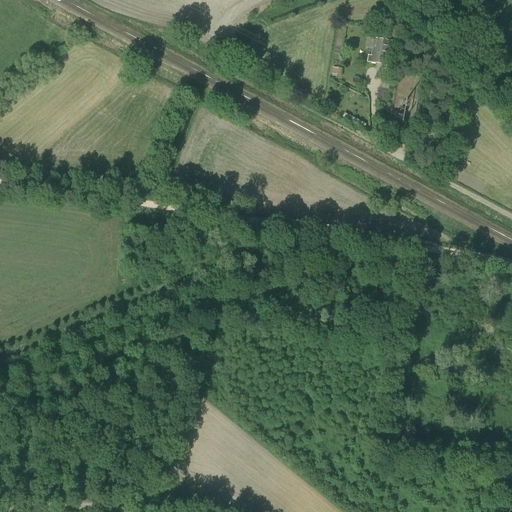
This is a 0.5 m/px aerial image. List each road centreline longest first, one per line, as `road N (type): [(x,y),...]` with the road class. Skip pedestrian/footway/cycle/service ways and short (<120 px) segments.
road 1 (track): [(238,216),(0,183)]
road 2 (track): [(511,217),(380,146),(369,79)]
road 3 (track): [(452,251),(238,216)]
road 4 (track): [(133,511),(0,510)]
